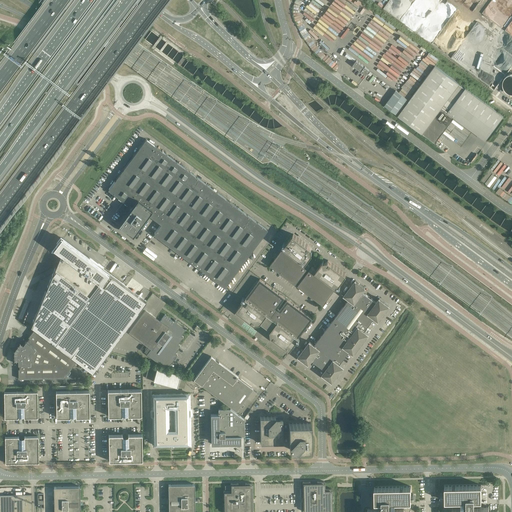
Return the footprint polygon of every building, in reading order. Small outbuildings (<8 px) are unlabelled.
[(352,45),(350,50),(356,53),(359,48),(352,45)] [(364,66),(356,60),(353,65),(360,71),(364,66)] [(442,107),(459,84),(459,83),(435,65),(398,115),(398,116),(412,126),(413,127),(418,130),(422,133),(424,130),(425,130),(442,107)] [(501,114),(465,88),(459,84),(442,107),(448,111),(447,112),(454,117),(485,140),(489,135),(501,119),(501,118),(502,118),(502,117),(503,116),(501,114)] [(408,99),(396,90),(384,106),(396,115),(408,99)] [(452,119),(453,118),(454,117),(447,112),(448,111),(442,107),(425,130),(422,133),(435,142),(438,138),(442,133),(443,132),(446,128),(447,126),(448,127),(449,126),(448,125),(449,123),(452,119)] [(229,201),(213,189),(197,177),(146,139),(140,147),(151,155),(144,165),(154,172),(136,195),(147,203),(166,217),(161,224),(153,234),(154,235),(163,242),(168,246),(173,249),(183,257),(186,259),(229,201)] [(136,195),(154,172),(144,165),(151,155),(140,147),(108,190),(120,199),(129,205),(131,207),(118,225),(133,236),(135,232),(136,232),(137,232),(137,231),(137,230),(148,215),(142,210),(147,203),(136,195)] [(490,171),(482,179),(490,186),(497,177),(490,171)] [(230,239),(221,233),(239,209),(229,201),(186,259),(187,260),(193,264),(194,265),(196,267),(205,273),(230,239)] [(166,217),(147,203),(142,210),(148,215),(151,217),(161,224),(166,217)] [(264,234),(268,230),(239,209),(221,233),(230,239),(205,273),(213,279),(215,281),(218,283),(224,288),(227,284),(264,234)] [(305,262),(312,253),(312,252),(311,250),(311,248),(311,247),(293,234),(286,244),(285,246),(283,248),(279,254),(274,259),(270,265),(287,278),(295,284),(310,265),(305,262)] [(61,253),(55,249),(63,238),(89,258),(61,236),(56,242),(58,244),(55,249),(61,253)] [(63,238),(55,249),(61,253),(61,254),(58,261),(55,267),(33,321),(31,325),(93,371),(146,300),(142,297),(139,295),(131,305),(128,303),(125,300),(122,298),(119,296),(126,286),(122,282),(121,282),(119,280),(116,278),(113,276),(111,274),(108,272),(105,270),(103,268),(97,264),(89,258),(63,238)] [(339,283),(346,274),(328,260),(328,261),(326,261),(324,261),(323,261),(316,270),(312,267),(298,286),(306,292),(320,303),(323,304),(327,299),(331,293),(337,285),(339,283)] [(271,317),(285,298),(279,293),(260,279),(237,310),(254,323),(255,323),(259,322),(259,323),(260,322),(261,321),(266,314),(271,317)] [(365,287),(360,283),(358,282),(356,281),(355,280),(347,291),(344,295),(345,295),(345,296),(347,297),(349,299),(354,302),(362,291),(363,291),(365,288),(365,287)] [(126,286),(119,296),(122,298),(125,300),(128,303),(131,305),(139,295),(126,286)] [(368,313),(376,302),(371,298),(369,297),(368,295),(362,291),(354,302),(368,313)] [(287,299),(285,298),(271,317),(273,318),(287,299)] [(378,320),(382,315),(385,311),(389,306),(379,298),(377,301),(376,302),(368,313),(374,317),(375,318),(378,320)] [(299,336),(313,318),(295,305),(287,299),(273,318),(277,322),(272,329),(271,330),(271,331),(272,335),(271,335),(271,336),(272,336),(289,349),(297,339),(298,337),(299,336)] [(374,317),(368,313),(354,302),(349,299),(346,303),(344,306),(342,308),(368,327),(374,317)] [(368,327),(342,308),(341,310),(339,312),(337,315),(335,317),(361,336),(364,331),(368,327)] [(151,349),(152,348),(130,332),(146,311),(151,315),(160,321),(145,310),(128,332),(151,349)] [(178,345),(183,337),(182,338),(180,336),(181,336),(185,330),(185,329),(185,330),(176,323),(177,322),(176,321),(175,321),(175,320),(174,321),(174,322),(165,315),(165,314),(160,321),(151,315),(146,311),(130,332),(152,348),(151,349),(148,353),(147,355),(164,368),(166,365),(167,364),(169,366),(168,367),(169,367),(169,366),(177,355),(177,356),(175,354),(175,353),(180,346),(180,347),(177,345),(178,345)] [(266,314),(261,321),(266,325),(272,329),(277,322),(273,318),(271,317),(266,314)] [(361,336),(335,317),(333,320),(332,322),(328,326),(354,345),(357,341),(361,336)] [(354,345),(328,326),(328,327),(323,334),(321,336),(347,355),(350,350),(354,345)] [(18,354),(18,360),(18,364),(19,364),(19,369),(18,369),(18,373),(18,379),(64,378),(73,367),(74,365),(77,361),(34,329),(30,335),(28,337),(29,338),(27,341),(26,341),(23,344),(20,349),(19,351),(18,354)] [(361,344),(361,343),(364,339),(368,334),(365,331),(364,331),(361,336),(357,341),(361,344)] [(347,355),(321,336),(320,338),(318,341),(314,345),(320,349),(334,359),(340,364),(347,355)] [(299,356),(299,357),(301,358),(303,359),(308,363),(310,361),(311,360),(320,349),(314,345),(310,341),(299,356)] [(354,353),(358,348),(360,344),(361,344),(357,341),(354,345),(350,350),(350,351),(354,353)] [(14,360),(18,360),(18,354),(19,351),(20,349),(23,344),(20,342),(14,350),(14,360)] [(311,360),(317,364),(318,365),(320,366),(325,370),(334,359),(320,349),(311,360)] [(238,377),(238,376),(219,362),(218,362),(217,361),(215,359),(211,356),(194,379),(199,383),(236,411),(240,406),(241,404),(242,403),(248,395),(253,389),(251,387),(250,387),(248,385),(246,383),(243,381),(241,379),(239,378),(238,377)] [(332,381),(337,376),(339,372),(344,367),(340,364),(334,359),(325,370),(325,371),(323,374),(332,381)] [(178,383),(180,374),(157,368),(157,369),(156,368),(149,366),(145,378),(153,380),(153,379),(154,379),(154,380),(177,386),(178,386),(184,388),(186,381),(180,379),(179,384),(178,383)] [(241,379),(243,381),(246,383),(248,385),(250,387),(251,387),(252,387),(241,379)] [(141,415),(141,389),(108,390),(108,391),(108,393),(108,395),(108,400),(108,416),(122,416),(122,414),(124,414),(124,415),(125,415),(126,415),(126,414),(127,414),(127,416),(128,416),(141,415)] [(90,416),(89,400),(89,396),(89,390),(80,390),(72,391),(56,391),(56,392),(56,393),(56,396),(56,417),(70,417),(70,415),(72,415),(72,416),(73,416),(74,416),(74,415),(76,415),(76,417),(90,416)] [(38,417),(37,397),(37,394),(37,391),(4,392),(4,418),(18,418),(18,416),(20,416),(20,417),(21,417),(22,417),(22,416),(24,416),(24,418),(38,417)] [(190,444),(190,437),(190,430),(190,429),(190,423),(190,422),(189,415),(188,415),(188,408),(189,408),(189,394),(189,393),(175,394),(174,394),(167,394),(153,394),(152,394),(153,395),(153,409),(154,409),(154,412),(155,415),(153,416),(153,423),(153,437),(153,438),(154,445),(153,445),(154,445),(169,445),(169,443),(170,443),(171,443),(171,444),(172,444),(173,444),(173,443),(174,443),(175,443),(175,445),(175,446),(176,446),(176,445),(182,444),(183,444),(190,444)] [(245,436),(244,419),(230,408),(218,409),(218,414),(210,414),(211,428),(211,442),(211,444),(212,444),(215,443),(219,444),(240,444),(241,444),(241,436),(243,436),(245,436)] [(247,419),(253,411),(250,409),(244,417),(245,418),(246,419),(247,419)] [(283,442),(283,435),(283,431),(283,424),(282,424),(282,417),(275,417),(263,417),(260,417),(260,443),(283,442)] [(289,423),(289,431),(289,435),(289,442),(289,449),(296,449),(312,449),(311,423),(308,423),(289,423)] [(142,460),(142,434),(128,434),(128,436),(126,436),(126,435),(125,435),(124,435),(124,436),(122,436),(122,434),(109,435),(109,456),(109,458),(109,461),(142,460)] [(39,457),(38,436),(24,436),(24,438),(23,438),(23,437),(22,437),(21,437),(20,437),(20,438),(19,438),(19,436),(5,437),(5,463),(39,462),(39,459),(39,457)] [(332,499),(332,489),(325,489),(325,482),(324,482),(317,482),(317,483),(315,483),(315,482),(314,482),(313,482),(312,483),(310,483),(310,482),(303,482),(302,482),(302,483),(303,500),(303,511),(304,511),(332,511),(333,511),(333,510),(332,501),(331,501),(331,499),(332,499)] [(253,511),(253,502),(253,484),(253,483),(252,483),(245,483),(245,485),(243,485),(243,484),(242,484),(242,483),(241,483),(241,484),(240,484),(240,485),(238,485),(238,483),(231,483),(231,484),(230,484),(230,485),(225,485),(225,491),(224,491),(223,491),(224,501),(225,501),(225,503),(224,503),(223,511),(253,511)] [(195,511),(195,504),(195,501),(195,498),(195,484),(168,485),(169,499),(169,501),(169,503),(169,504),(168,511),(195,511)] [(474,507),(474,503),(479,503),(479,500),(482,500),(481,485),(445,486),(445,501),(458,501),(458,507),(452,507),(452,511),(488,511),(489,506),(474,507)] [(80,511),(80,506),(80,500),(80,486),(78,486),(55,487),(54,487),(54,489),(54,493),(54,501),(54,511),(80,511)] [(399,508),(398,502),(411,501),(411,486),(374,487),(375,502),(379,502),(379,505),(382,505),(382,509),(368,509),(367,511),(404,511),(404,508),(399,508)] [(31,511),(32,494),(31,494),(30,494),(0,494),(0,511),(31,511)]
